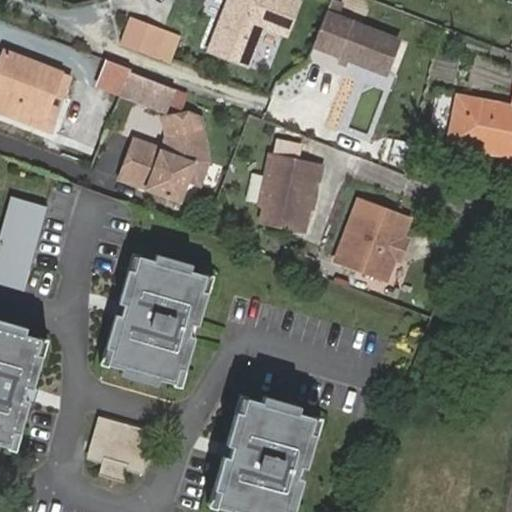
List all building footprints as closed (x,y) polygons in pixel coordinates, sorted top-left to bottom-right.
[(275,29),(287,0),(230,0),(210,48),(246,63),(263,24),(275,29)] [(286,34),(298,2),(293,0),(287,0),(275,29),(286,34)] [(394,38),(334,15),(338,3),(329,0),(326,0),(312,37),(339,47),(336,53),(382,71),(394,38)] [(146,44),(152,29),(123,18),(118,31),(146,44)] [(118,31),(112,46),(168,68),(179,39),(152,29),(146,44),(118,31)] [(339,47),(312,37),(310,43),(336,53),(339,47)] [(0,72),(13,78),(5,97),(14,101),(8,115),(39,127),(45,112),(54,116),(70,79),(7,54),(0,71),(0,72)] [(131,70),(105,60),(94,87),(120,97),(131,70)] [(163,114),(174,86),(131,70),(120,97),(163,114)] [(0,95),(5,97),(13,78),(0,72),(0,95)] [(0,111),(8,115),(14,101),(5,97),(0,95),(0,111)] [(511,115),(511,107),(458,98),(455,113),(510,124),(511,115)] [(163,148),(136,138),(121,177),(180,200),(188,179),(201,183),(209,160),(203,117),(189,111),(175,115),(164,116),(167,135),(163,148)] [(48,131),(54,116),(45,112),(39,127),(48,131)] [(511,154),(511,115),(510,124),(455,113),(450,144),(511,154)] [(272,174),(259,224),(266,226),(303,235),(319,165),(270,152),(265,172),(272,174)] [(347,228),(335,259),(365,271),(387,280),(395,258),(388,242),(402,236),(408,219),(365,203),(355,230),(347,228)] [(115,315),(106,347),(112,349),(108,364),(123,369),(121,375),(156,386),(158,379),(173,384),(178,368),(184,370),(194,338),(188,336),(191,323),(197,325),(206,294),(200,292),(205,276),(189,272),(191,266),(156,256),(154,262),(140,258),(135,272),(129,270),(119,302),(125,305),(121,317),(115,315)] [(133,256),(129,270),(135,272),(140,258),(133,256)] [(303,271),(328,279),(333,263),(307,256),(303,271)] [(211,278),(205,276),(200,292),(206,294),(211,278)] [(119,302),(115,315),(121,317),(125,305),(119,302)] [(0,373),(32,384),(41,355),(35,353),(39,339),(24,335),(25,328),(0,320),(0,373)] [(194,338),(197,325),(191,323),(188,336),(194,338)] [(35,353),(41,355),(45,341),(39,339),(35,353)] [(112,349),(106,347),(101,362),(108,364),(112,349)] [(179,386),(184,370),(178,368),(173,384),(179,386)] [(32,384),(0,373),(0,442),(7,445),(12,429),(18,431),(28,400),(22,398),(24,385),(31,387),(32,384)] [(28,400),(31,387),(24,385),(22,398),(28,400)] [(233,447),(231,451),(296,473),(298,465),(305,467),(315,435),(307,433),(312,418),(296,413),(298,408),(264,397),(261,403),(247,399),(242,415),(235,412),(226,444),(233,447)] [(239,397),(235,412),(242,415),(247,399),(239,397)] [(319,420),(312,418),(307,433),(315,435),(319,420)] [(103,445),(100,458),(104,458),(99,474),(124,482),(129,466),(133,467),(136,455),(143,458),(149,436),(102,421),(95,443),(103,445)] [(14,447),(18,431),(12,429),(7,445),(14,447)] [(92,455),(100,458),(103,445),(95,443),(92,455)] [(231,451),(224,449),(222,457),(229,459),(231,451)] [(229,459),(222,457),(214,488),(220,491),(216,506),(231,510),(230,511),(284,511),(285,509),(292,511),(301,480),(295,478),(296,473),(231,451),(229,459)] [(136,455),(133,467),(140,469),(143,458),(136,455)] [(298,465),(296,473),(303,475),(305,467),(298,465)] [(220,491),(214,488),(209,504),(216,506),(220,491)]
